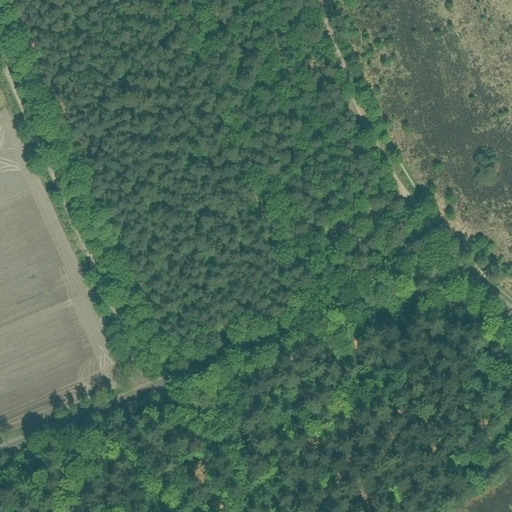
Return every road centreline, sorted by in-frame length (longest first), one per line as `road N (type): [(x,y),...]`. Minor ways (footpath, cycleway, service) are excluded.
road 1 (unclassified): [(0,451),(411,279),(460,281),(511,315)]
road 2 (track): [(146,389),(0,62)]
road 3 (track): [(306,322),(336,375),(337,457),(389,511)]
road 4 (track): [(395,178),(367,134),(313,0)]
road 5 (track): [(460,281),(454,256),(395,178)]
